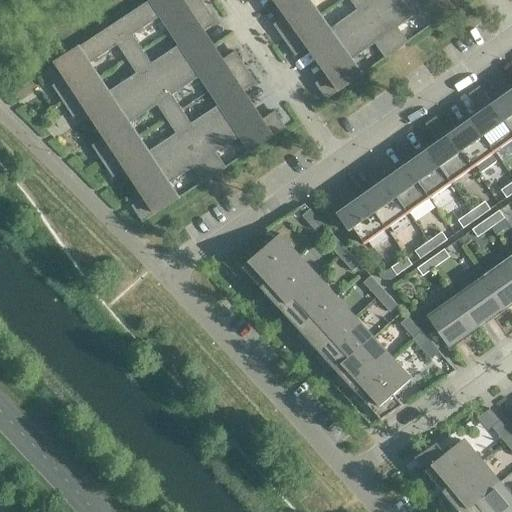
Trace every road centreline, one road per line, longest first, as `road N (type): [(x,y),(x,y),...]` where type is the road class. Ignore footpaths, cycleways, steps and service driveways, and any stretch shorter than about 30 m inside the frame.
road 1 (unclassified): [(349,480),(165,278)]
road 2 (residential): [(335,156),(507,30)]
road 3 (residential): [(165,278),(335,156)]
road 4 (residential): [(349,480),(511,365)]
road 5 (residential): [(335,156),(230,0)]
